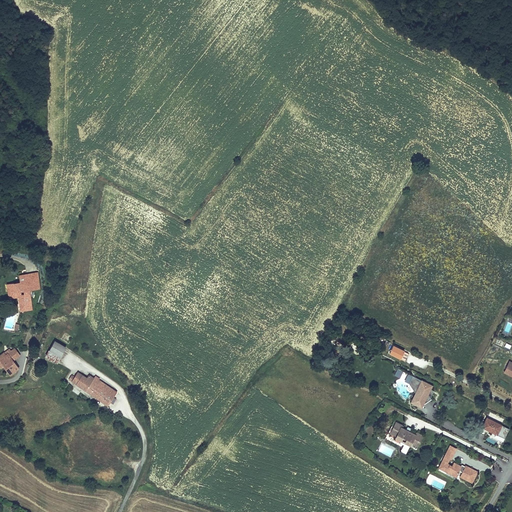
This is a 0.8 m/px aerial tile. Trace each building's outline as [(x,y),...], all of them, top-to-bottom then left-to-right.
[(20,281),(7,283),(9,298),(18,297),(20,312),(31,311),(31,306),(32,306),(30,290),(41,289),(38,272),(19,274),(20,281)] [(68,347),(55,340),(46,356),(58,363),(68,347)] [(404,350),(393,345),(390,352),(400,357),(404,350)] [(15,347),(12,350),(10,348),(0,354),(0,365),(2,368),(4,366),(11,375),(21,368),(15,360),(21,355),(15,347)] [(511,361),(509,360),(503,372),(511,376),(511,361)] [(422,379),(421,380),(408,373),(404,380),(410,383),(415,392),(410,401),(422,407),(424,402),(431,398),(430,397),(433,390),(431,389),(433,385),(422,379)] [(74,376),(71,374),(68,379),(107,406),(114,395),(101,386),(104,382),(99,379),(100,378),(95,375),(94,377),(89,374),(86,377),(82,374),(79,379),(74,376)] [(117,391),(104,382),(101,386),(114,395),(117,391)] [(509,428),(486,417),(481,427),(505,438),(509,428)] [(420,438),(422,435),(417,432),(416,434),(411,432),(406,429),(402,427),(403,425),(395,421),(393,425),(396,427),(393,433),(397,435),(397,436),(411,443),(412,443),(416,445),(418,441),(419,442),(421,439),(420,438)] [(451,459),(455,452),(449,449),(442,461),(445,463),(443,467),(448,469),(447,472),(456,477),(459,471),(463,472),(461,476),(472,482),(478,472),(466,466),(466,467),(465,468),(461,466),(454,463),(452,466),(447,464),(450,459),(451,459)] [(442,461),(439,468),(447,472),(448,469),(443,467),(445,463),(442,461)]
